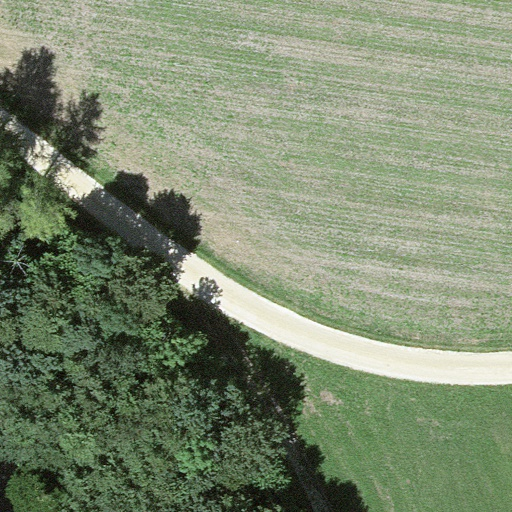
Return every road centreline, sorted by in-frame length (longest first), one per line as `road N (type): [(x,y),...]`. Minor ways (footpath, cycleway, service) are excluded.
road 1 (track): [(0,129),(68,178),(166,276),(304,343),(391,364),(511,365)]
road 2 (track): [(166,276),(249,389),(314,511)]
